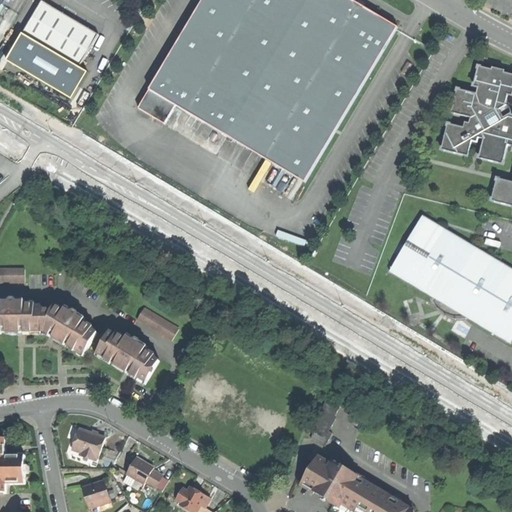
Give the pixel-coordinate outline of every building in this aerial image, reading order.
[(0,0),(0,14),(8,0),(0,0)] [(23,33),(81,67),(100,34),(66,14),(42,0),(23,33)] [(302,180),(306,182),(399,26),(356,0),(201,0),(149,87),(177,104),(302,180)] [(500,69),(494,68),(494,70),(482,68),(480,69),(476,84),(478,86),(480,87),(478,94),(462,90),(459,91),(455,110),(456,113),(472,117),(471,123),(466,122),(465,128),(452,125),(449,127),(444,147),(446,151),(466,155),(470,152),(473,141),(479,142),(480,138),(486,139),(482,155),(484,158),(502,163),(505,161),(509,145),(511,145),(511,113),(507,105),(510,94),(511,95),(511,94),(511,74),(506,73),(507,71),(500,69)] [(149,87),(137,108),(164,125),(177,104),(149,87)] [(511,182),(502,180),(498,182),(494,198),(495,203),(511,206),(511,182)] [(470,319),(511,344),(511,343),(511,268),(482,251),(424,217),(392,271),(436,298),(470,319)] [(0,331),(12,331),(34,331),(37,327),(45,327),(44,309),(44,305),(39,306),(39,302),(21,302),(21,299),(18,299),(18,297),(15,297),(15,299),(12,299),(12,302),(0,302),(0,331)] [(467,321),(470,319),(436,298),(434,301),(435,306),(441,314),(451,320),(459,322),(467,321)] [(74,311),(56,302),(53,308),(44,309),(45,327),(54,331),(52,335),(65,341),(79,349),(83,348),(88,351),(99,331),(93,327),(96,323),(81,315),(83,312),(81,311),(82,308),(79,307),(78,309),(76,308),(74,311)] [(140,318),(146,322),(153,310),(147,307),(140,318)] [(146,322),(152,326),(159,314),(153,310),(146,322)] [(152,326),(157,329),(164,317),(159,314),(152,326)] [(157,329),(163,332),(170,320),(164,317),(157,329)] [(163,332),(169,336),(176,324),(170,320),(163,332)] [(169,336),(175,340),(182,328),(176,324),(169,336)] [(112,330),(101,349),(107,353),(107,357),(123,366),(139,376),(143,375),(150,379),(161,359),(156,356),(158,352),(142,344),(144,341),(142,340),(143,337),(140,335),(138,338),(136,337),(135,339),(119,330),(118,333),(112,330)] [(313,437),(327,445),(336,432),(332,429),(339,418),(336,416),(344,403),(330,395),(313,437)] [(96,433),(81,428),(75,450),(102,458),(108,437),(96,433)] [(0,493),(10,493),(10,484),(29,484),(28,470),(28,455),(10,456),(10,439),(0,438),(0,493)] [(312,457),(316,460),(322,450),(318,447),(312,457)] [(130,473),(146,483),(148,480),(154,469),(156,467),(147,462),(139,457),(130,473)] [(365,511),(367,511),(369,511),(418,511),(417,509),(411,511),(410,507),(363,479),(348,470),(342,467),(341,469),(320,457),(307,480),(321,488),(326,491),(324,496),(332,501),(344,507),(347,502),(362,511),(365,511)] [(350,467),(348,470),(363,479),(365,476),(350,467)] [(165,475),(154,469),(148,480),(158,487),(165,475)] [(96,484),(84,488),(88,499),(90,508),(111,501),(106,484),(97,487),(96,484)] [(182,506),(193,511),(199,511),(203,505),(206,500),(204,499),(206,494),(199,490),(192,487),(190,491),(188,490),(181,501),(184,503),(182,506)] [(214,499),(209,496),(206,500),(203,505),(209,508),(214,499)]
